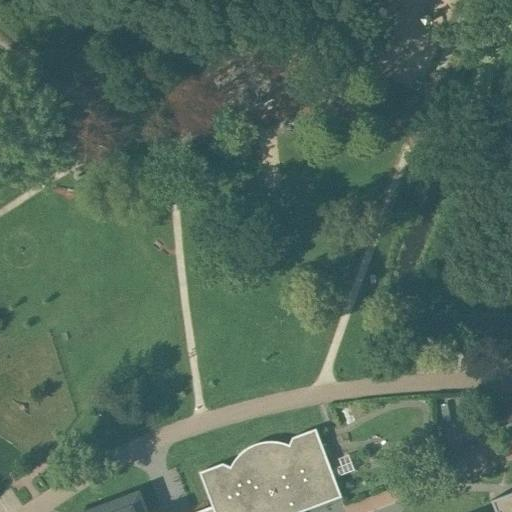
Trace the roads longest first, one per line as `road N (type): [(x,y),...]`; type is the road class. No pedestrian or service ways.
road 1 (residential): [(35,511),(125,450),(201,421),(331,390),(511,382)]
road 2 (track): [(406,121),(299,106),(206,118),(173,139),(131,125),(22,62),(0,31)]
road 3 (track): [(457,0),(406,121),(328,368),(331,390)]
road 4 (track): [(0,214),(131,125),(201,90),(252,41),(280,0)]
road 5 (track): [(173,139),(201,421)]
